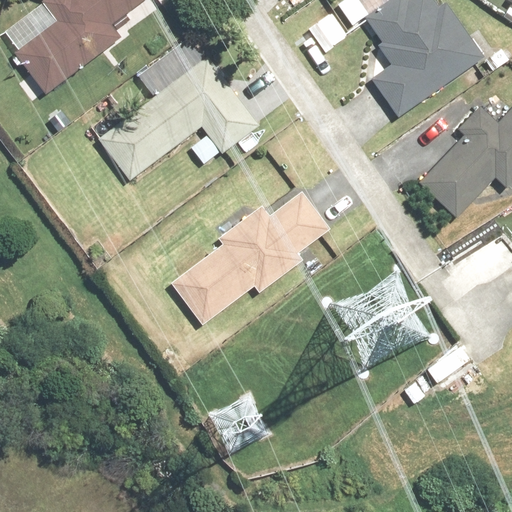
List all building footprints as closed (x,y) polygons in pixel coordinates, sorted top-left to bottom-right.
[(48,0),(0,35),(0,37),(44,97),(129,35),(120,22),(150,0),(48,0)] [(369,75),(399,119),(493,53),(455,0),(390,0),(358,23),(386,63),(369,75)] [(265,122),(194,30),(140,72),(157,95),(102,137),(136,181),(207,127),(226,152),(265,122)] [(492,108),(418,184),(458,223),(501,179),(511,189),(511,187),(511,109),(503,118),(492,108)] [(228,240),(171,282),(202,323),(257,282),(264,291),(308,258),(302,251),(333,228),(305,190),(277,210),(270,201),(224,235),(228,240)]
